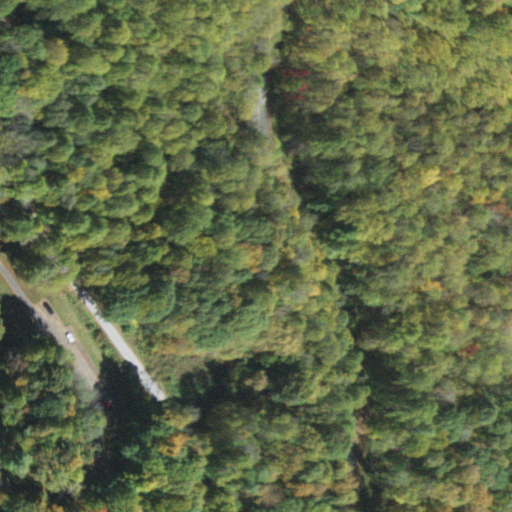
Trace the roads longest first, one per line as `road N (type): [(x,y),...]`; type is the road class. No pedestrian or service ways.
road 1 (residential): [(175,511),(180,461),(168,412),(49,248),(19,182),(11,133),(24,65),(1,0)]
road 2 (secondary): [(340,511),(350,466),(349,391),(263,123),(267,43),(285,0)]
